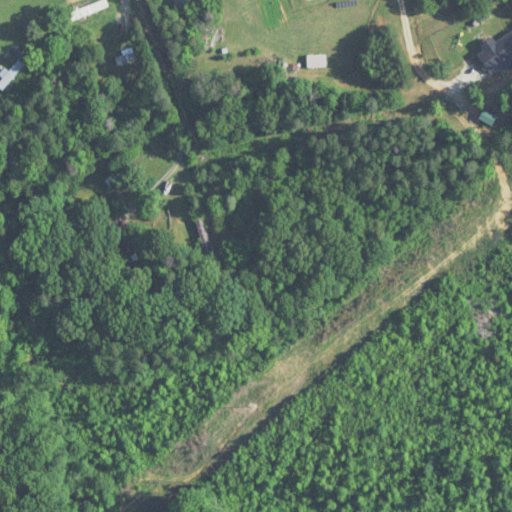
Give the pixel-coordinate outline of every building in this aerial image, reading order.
[(511,33),(477,53),(488,71),(511,56),(511,33)] [(147,59),(145,50),(115,57),(117,66),(147,59)] [(24,66),(19,61),(0,81),(0,88),(2,90),(24,66)] [(133,173),(123,164),(111,177),(120,186),(133,173)] [(196,221),(206,260),(214,258),(204,218),(196,221)]
